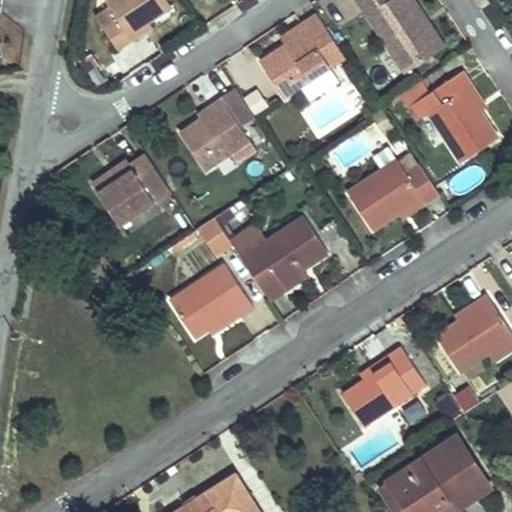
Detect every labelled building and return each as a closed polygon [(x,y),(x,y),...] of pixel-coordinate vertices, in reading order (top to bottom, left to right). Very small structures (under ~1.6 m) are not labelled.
[(166,0),(103,0),(107,5),(93,14),(117,50),(132,40),(128,34),(148,21),(171,6),(166,0)] [(359,0),(406,71),(436,51),(416,22),(425,16),(414,0),(359,0)] [(286,96),(346,57),(318,14),(302,25),(306,31),(287,43),(262,60),(286,96)] [(416,22),(436,51),(445,45),(425,16),(416,22)] [(152,27),(148,21),(128,34),(132,40),(152,27)] [(283,37),(287,43),(306,31),(302,25),(283,37)] [(130,47),(135,63),(155,56),(150,40),(130,47)] [(473,82),(464,69),(430,92),(422,80),(400,94),(417,120),(428,113),(460,162),(500,136),(483,109),(467,86),(473,82)] [(467,86),(483,109),(488,105),(473,82),(467,86)] [(227,148),(247,136),(241,126),(254,118),(235,88),(222,96),(223,98),(209,107),(212,111),(202,118),(180,131),(204,169),(230,153),(227,148)] [(264,108),(257,97),(249,103),(256,113),(264,108)] [(202,118),(212,111),(209,107),(199,113),(202,118)] [(256,150),(247,136),(227,148),(230,153),(236,162),(256,150)] [(396,157),(388,146),(373,156),(381,167),(396,157)] [(405,171),(418,162),(410,151),(397,159),(405,171)] [(123,226),(172,193),(146,153),(131,163),(134,168),(99,191),(123,226)] [(347,190),(374,231),(400,214),(399,213),(420,199),(424,206),(441,195),(418,162),(405,171),(397,159),(396,157),(381,167),(347,190)] [(99,191),(134,168),(131,163),(128,158),(93,181),(99,191)] [(420,199),(399,213),(400,214),(403,220),(424,206),(420,199)] [(215,217),(229,238),(235,235),(226,222),(235,216),(229,207),(215,217)] [(266,237),(240,254),(271,301),(285,292),(281,286),(305,270),(329,254),(303,213),(266,237)] [(198,228),(217,256),(234,245),(229,238),(215,217),(198,228)] [(266,237),(256,221),(235,235),(229,238),(234,245),(240,254),(266,237)] [(121,280),(106,258),(91,267),(106,290),(121,280)] [(224,262),(169,298),(196,339),(210,330),(237,312),(240,316),(254,307),(224,262)] [(309,276),(305,270),(281,286),(285,292),(309,276)] [(475,310),(458,321),(457,319),(435,334),(461,373),(490,353),(496,362),(511,351),(511,331),(487,293),(471,304),(475,310)] [(457,319),(458,321),(475,310),(471,304),(454,315),(457,319)] [(237,312),(210,330),(212,334),(240,316),(237,312)] [(393,361),(364,379),(343,393),(364,425),(427,383),(401,345),(388,353),(393,361)] [(364,379),(393,361),(388,353),(360,372),(364,379)] [(511,380),(499,389),(511,410),(511,380)] [(464,389),(436,404),(445,420),(472,406),(464,389)] [(427,412),(419,400),(402,411),(410,423),(427,412)] [(457,434),(410,466),(418,478),(466,447),(457,434)] [(418,478),(410,466),(386,481),(406,511),(432,511),(447,502),(453,511),(456,511),(493,488),(466,447),(418,478)] [(166,511),(266,511),(237,467),(166,511)] [(453,511),(447,502),(432,511),(406,511),(386,481),(378,486),(394,511),(453,511)]
